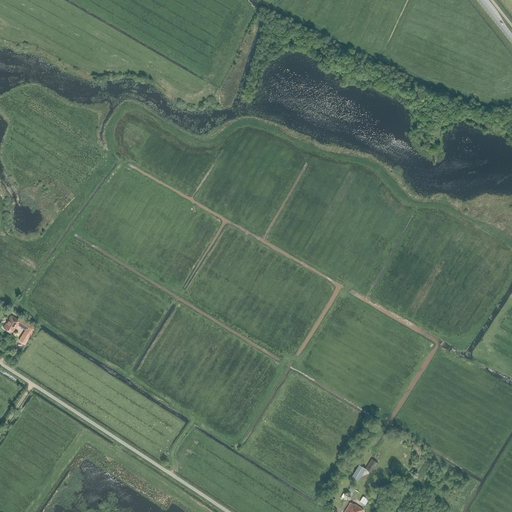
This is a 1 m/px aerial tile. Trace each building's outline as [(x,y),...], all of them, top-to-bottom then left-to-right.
[(20,341),(25,344),(35,328),(21,318),(19,321),(11,315),(3,328),(12,333),(18,323),(26,329),(27,331),(25,334),(24,334),(20,341)] [(372,459),(366,468),(372,472),(378,463),(372,459)] [(359,464),(352,476),(358,480),(366,468),(359,464)] [(356,487),(352,484),(348,490),(351,491),(348,495),(351,497),(356,487)] [(369,500),(363,496),(360,501),(365,505),(369,500)] [(355,503),(354,504),(351,502),(343,511),(365,511),(366,511),(365,511),(365,510),(363,509),(355,503)]
